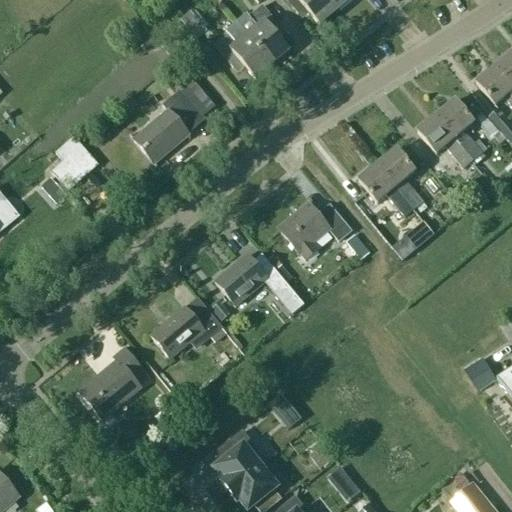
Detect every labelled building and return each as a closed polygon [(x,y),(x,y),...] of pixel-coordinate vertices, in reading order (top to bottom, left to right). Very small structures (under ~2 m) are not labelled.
[(336,14),(324,0),(283,0),(296,16),(304,10),(319,28),(336,14)] [(324,0),(336,14),(353,0),(352,0),(324,0)] [(245,16),(235,24),(271,68),(288,54),(273,36),(280,30),(262,8),(248,19),(245,16)] [(196,41),(206,33),(189,14),(179,22),(196,41)] [(271,68),(235,24),(224,33),(227,36),(213,48),(232,70),(239,64),(255,82),(271,68)] [(511,54),(493,69),(511,92),(511,54)] [(511,110),(511,92),(493,69),(475,85),(494,108),(504,100),(509,106),(511,110)] [(204,122),(179,92),(180,93),(163,108),(162,107),(161,108),(167,114),(134,142),(129,136),(128,137),(155,169),(156,168),(153,165),(186,138),(189,141),(189,140),(183,132),(200,118),(204,122)] [(131,100),(123,106),(129,113),(137,107),(131,100)] [(434,118),(472,163),(481,156),(468,140),(468,141),(462,134),(472,126),(453,103),(434,118)] [(511,144),(511,128),(496,110),(485,120),(486,121),(497,134),(509,147),(511,144)] [(462,171),(472,163),(434,118),(416,134),(435,157),(444,149),(462,171)] [(486,121),(478,128),(490,141),(497,134),(486,121)] [(89,175),(97,167),(78,145),(60,161),(63,164),(50,175),(67,194),(85,178),(89,175)] [(376,167),(412,211),(421,204),(404,182),(413,175),(394,152),(376,167)] [(457,182),(441,162),(431,171),(447,190),(457,182)] [(412,212),(412,211),(376,167),(357,183),(376,206),(386,197),(392,203),(391,204),(403,219),(404,218),(409,223),(416,217),(412,212)] [(89,175),(85,178),(94,188),(98,185),(89,175)] [(350,233),(345,227),(328,207),(316,218),(307,207),(277,232),(298,256),(303,263),(317,252),(312,245),(327,232),(337,244),(350,233)] [(425,223),(432,234),(444,228),(436,216),(425,223)] [(422,223),(390,249),(401,262),(432,236),(422,223)] [(353,236),(344,244),(359,262),(368,254),(353,236)] [(275,294),(285,286),(266,263),(257,271),(246,258),(214,284),(234,309),(266,283),(275,294)] [(282,297),(288,313),(297,310),(291,294),(282,297)] [(218,303),(206,313),(217,326),(229,316),(218,303)] [(209,341),(221,330),(217,326),(206,313),(205,312),(193,322),(183,310),(149,338),(169,362),(202,333),(209,341)] [(221,330),(210,340),(214,345),(225,335),(221,330)] [(133,384),(143,376),(121,350),(112,358),(117,365),(79,396),(107,429),(108,429),(101,420),(138,390),(133,384)] [(494,383),(480,360),(462,371),(476,394),(494,383)] [(511,370),(494,382),(511,403),(511,370)] [(278,395),(267,405),(287,431),(299,421),(278,395)] [(173,397),(165,404),(172,413),(181,406),(173,397)] [(311,467),(328,453),(302,421),(285,434),(311,467)] [(231,440),(212,455),(220,465),(212,470),(221,481),(218,483),(226,493),(257,468),(241,447),(238,450),(231,440)] [(257,468),(226,493),(234,503),(237,501),(245,511),(253,506),(257,511),(264,511),(279,500),(272,491),(274,489),(257,468)] [(339,468),(326,478),(335,489),(348,479),(339,468)] [(0,511),(2,511),(18,500),(0,478),(0,511)] [(492,511),(471,485),(447,504),(453,511),(492,511)]
